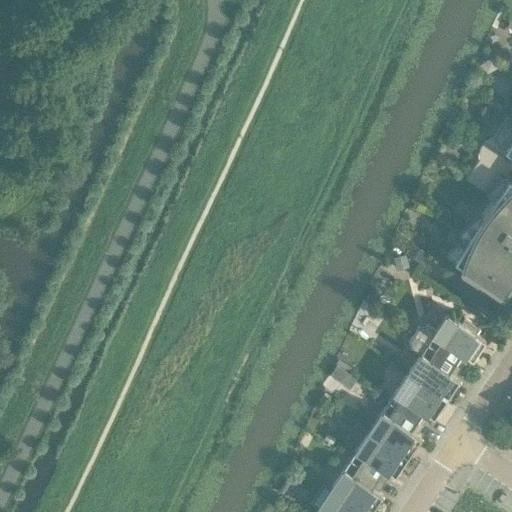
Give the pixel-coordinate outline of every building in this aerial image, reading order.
[(480,272),(503,288),(511,273),(511,118),(506,115),(493,135),(492,134),(487,136),(483,140),(479,145),(478,150),(478,155),(479,156),(465,176),(493,195),(453,255),(464,262),(460,267),(476,278),(480,272)] [(413,331),(461,363),(467,354),(472,357),(486,337),(476,331),(479,326),(464,316),(461,320),(447,312),(436,328),(427,322),(418,324),(413,331)] [(455,373),(461,363),(413,331),(409,338),(410,347),(420,352),(408,370),(447,395),(460,376),(455,373)] [(389,399),(422,421),(429,412),(434,415),(447,395),(408,370),(389,399)] [(369,428),(408,453),(421,434),(416,431),(422,421),(389,399),(369,428)] [(350,457),(384,479),(390,469),(395,473),(408,453),(369,428),(350,457)] [(384,479),(350,457),(331,486),(369,511),(382,492),(377,488),(384,479)] [(368,511),(369,511),(331,486),(323,480),(309,500),(317,506),(313,511),(368,511)]
